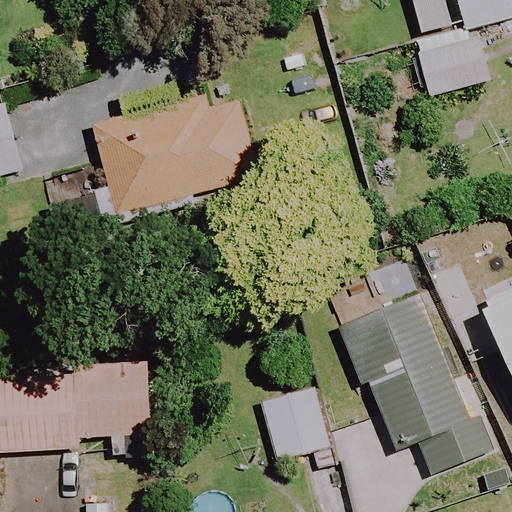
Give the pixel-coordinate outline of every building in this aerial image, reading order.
[(511,0),(461,0),(469,27),(511,15),(511,0)] [(463,28),(421,40),(438,96),(499,79),(487,36),(467,41),(463,28)] [(238,91),(97,125),(122,225),(263,191),(238,91)] [(8,105),(0,106),(0,176),(25,170),(8,105)] [(499,460),(426,293),(348,327),(421,494),(499,460)] [(153,359),(1,378),(10,451),(162,432),(153,359)] [(284,462),(338,448),(323,387),(268,401),(284,462)]
